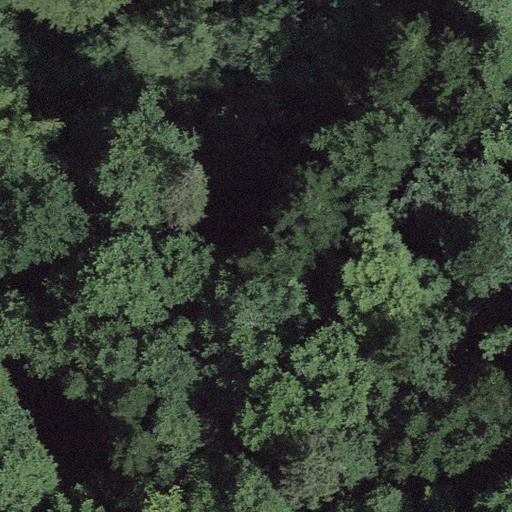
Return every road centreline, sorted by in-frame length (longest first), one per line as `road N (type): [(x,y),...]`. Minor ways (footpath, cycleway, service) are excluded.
road 1 (track): [(211,511),(0,387)]
road 2 (track): [(211,511),(351,437)]
